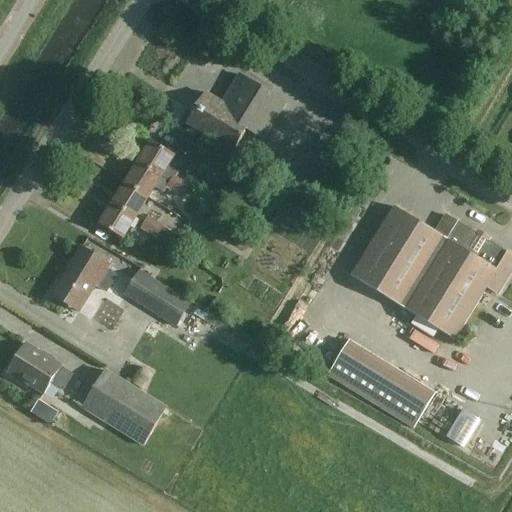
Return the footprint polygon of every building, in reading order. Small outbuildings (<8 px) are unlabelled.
[(286,105),(240,76),(222,104),(206,94),(187,125),(233,154),(247,131),(264,142),(286,105)] [(140,163),(187,194),(191,187),(175,178),(178,172),(170,168),(177,157),(153,143),(140,163)] [(195,162),(210,177),(220,167),(205,152),(195,162)] [(183,200),(187,194),(140,163),(127,184),(151,199),(156,190),(164,195),(167,190),(183,200)] [(127,184),(114,205),(138,219),(151,199),(127,184)] [(138,219),(114,205),(101,226),(124,240),(138,219)] [(434,338),(438,332),(453,341),(486,290),(496,296),(511,271),(511,257),(488,242),(477,235),(447,216),(436,233),(395,207),(351,276),(424,323),(420,329),(434,338)] [(147,221),(146,224),(161,234),(165,228),(149,218),(147,221)] [(146,224),(141,231),(157,240),(158,240),(161,234),(146,224)] [(166,229),(163,235),(180,245),(184,239),(166,229)] [(180,245),(163,235),(159,241),(176,251),(180,245)] [(107,293),(117,278),(109,273),(112,267),(82,248),(52,296),(80,314),(97,287),(107,293)] [(175,326),(190,302),(139,270),(124,293),(175,326)] [(436,395),(350,343),(328,378),(414,430),(436,395)] [(61,394),(73,375),(26,345),(8,373),(44,395),(50,387),(61,394)] [(511,411),(511,364),(507,363),(499,387),(492,385),(486,402),(511,411)] [(143,445),(166,408),(105,370),(82,407),(143,445)] [(479,421),(462,412),(447,438),(463,448),(479,421)]
